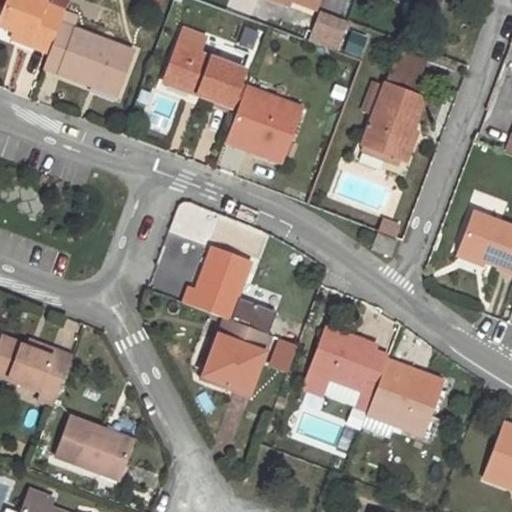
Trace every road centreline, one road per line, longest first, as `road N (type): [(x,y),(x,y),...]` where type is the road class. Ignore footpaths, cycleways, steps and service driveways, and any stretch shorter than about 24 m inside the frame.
road 1 (residential): [(511,377),(290,226),(157,170),(128,167)]
road 2 (residential): [(0,268),(77,294),(101,289),(140,200),(128,167)]
road 3 (residential): [(128,167),(8,120)]
